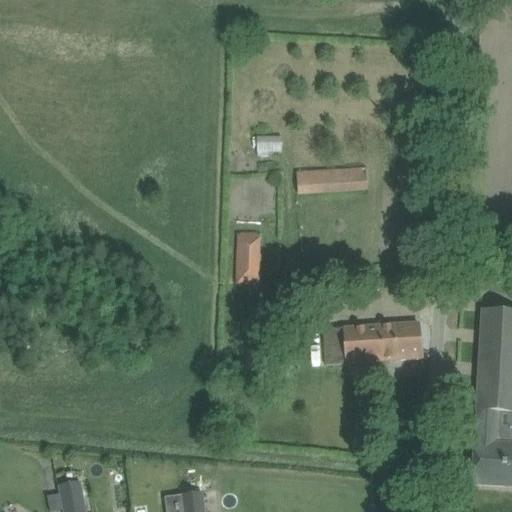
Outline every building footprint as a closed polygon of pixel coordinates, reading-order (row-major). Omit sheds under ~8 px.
[(367,170),(341,172),(297,176),(299,196),(369,189),(367,170)] [(236,237),(234,285),(257,286),(258,238),(236,237)] [(511,313),(483,312),(477,412),(481,412),(479,444),(475,443),(473,485),(511,487),(511,445),(499,445),(501,413),(511,413),(511,313)] [(419,324),(371,329),(375,365),(423,360),(419,324)] [(375,365),(371,329),(322,335),(325,366),(345,363),(345,368),(375,365)] [(85,511),(80,483),(58,487),(60,496),(63,511),(85,511)] [(204,511),(202,494),(176,497),(178,511),(204,511)] [(60,496),(48,498),(50,511),(55,511),(63,511),(60,496)]
